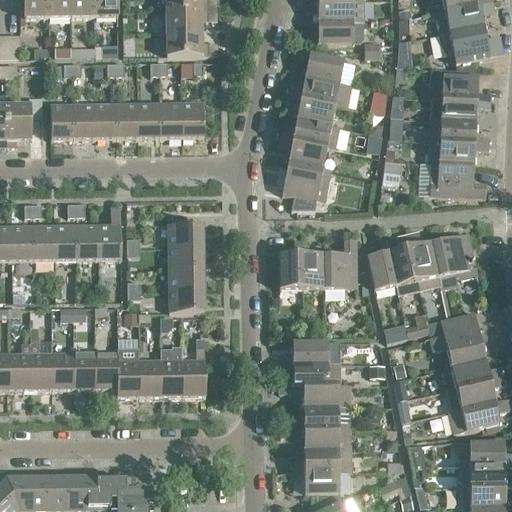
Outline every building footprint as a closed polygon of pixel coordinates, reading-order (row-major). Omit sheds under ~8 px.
[(22,0),(23,23),(47,23),(46,0),(22,0)] [(46,0),(47,23),(70,23),(69,0),(46,0)] [(69,0),(70,23),(92,22),(92,0),(69,0)] [(116,22),(115,0),(92,0),(92,22),(116,22)] [(164,0),(165,15),(216,15),(216,3),(204,3),(204,5),(200,5),(199,0),(164,0)] [(440,0),(444,16),(491,7),(489,0),(479,0),(480,2),(476,3),(475,0),(440,0)] [(316,13),(316,27),(351,27),(362,27),(361,5),(303,6),(303,17),(312,17),(312,13),(316,13)] [(491,7),(444,16),(436,17),(437,20),(435,25),(437,32),(440,36),(440,39),(448,37),(482,30),(479,16),(483,15),(484,20),(493,18),(491,7)] [(165,38),(200,38),(200,24),(204,24),(204,26),(216,26),(216,15),(165,15),(165,38)] [(409,16),(398,18),(399,24),(410,22),(409,16)] [(407,23),(397,25),(397,39),(408,37),(407,23)] [(362,27),(351,27),(316,27),(317,50),(351,49),(351,48),(358,48),(362,44),(362,27)] [(485,44),(482,30),(448,37),(440,39),(441,41),(439,46),(441,54),(444,57),(444,60),(452,58),(454,70),(502,61),(498,42),(485,44)] [(165,38),(165,62),(206,61),(216,61),(216,48),(205,49),(205,51),(200,51),(200,38),(165,38)] [(6,64),(19,64),(18,40),(6,40),(6,64)] [(409,46),(397,47),(397,57),(410,56),(409,46)] [(363,63),(378,63),(378,49),(363,49),(363,63)] [(338,89),(342,67),(308,60),(304,82),(338,89)] [(192,81),(202,81),(202,68),(192,68),(192,81)] [(106,83),(114,82),(114,69),(106,69),(106,83)] [(114,82),(123,82),(123,69),(114,69),(114,82)] [(149,82),(158,82),(157,69),(149,69),(149,82)] [(158,82),(166,82),(166,69),(157,69),(158,82)] [(5,83),(16,83),(16,70),(5,70),(5,83)] [(62,70),(49,70),(49,82),(62,82),(62,70)] [(62,83),(71,83),(71,70),(62,70),(62,83)] [(71,83),(80,83),(80,70),(71,70),(71,83)] [(489,106),(489,99),(476,99),(476,83),(453,82),(454,76),(430,74),(430,76),(431,76),(431,81),(430,81),(430,82),(431,82),(431,83),(429,88),(429,96),(430,101),(430,103),(428,103),(428,104),(429,104),(440,104),(489,106)] [(286,101),(334,110),(345,112),(350,91),(338,89),(304,82),(301,97),(297,96),(298,92),(288,90),(286,101)] [(295,125),(330,131),(334,110),(286,101),(284,112),(297,114),(295,125)] [(402,102),(392,102),(391,111),(402,111),(402,102)] [(28,104),(28,111),(5,111),(6,152),(16,152),(15,146),(29,146),(29,123),(41,122),(40,103),(29,103),(28,103),(28,104)] [(488,114),(489,106),(440,104),(429,104),(428,125),(439,126),(474,127),(475,113),(488,114)] [(180,109),(180,144),(203,143),(202,108),(180,109)] [(115,110),(115,144),(137,144),(136,109),(115,110)] [(136,109),(137,144),(158,144),(158,109),(136,109)] [(180,109),(158,109),(158,144),(180,144),(180,109)] [(49,111),(50,145),(72,145),(72,110),(49,111)] [(93,110),(72,110),(72,145),(94,145),(93,110)] [(93,110),(94,145),(115,144),(115,110),(93,110)] [(389,123),(389,130),(401,131),(402,124),(401,123),(389,123)] [(279,136),(278,143),(325,152),(334,154),(338,133),(330,131),(295,125),(293,139),(279,136)] [(439,126),(428,125),(427,146),(487,149),(487,143),(473,142),(474,127),(439,126)] [(290,153),(287,167),(321,174),(325,152),(278,143),(277,150),(290,153)] [(426,168),(429,168),(472,170),(473,156),(486,156),(487,149),(427,146),(426,168)] [(321,174),(287,167),(281,200),(292,202),(290,216),(313,215),(315,206),(319,207),(324,204),(329,175),(321,174)] [(394,189),(397,170),(384,168),(382,187),(394,189)] [(429,168),(428,201),(484,204),(484,190),(471,190),(472,170),(429,168)] [(66,222),(75,222),(75,209),(66,209),(66,222)] [(75,222),(83,222),(83,209),(75,209),(75,222)] [(21,223),(32,223),(31,210),(21,210),(21,223)] [(32,223),(40,222),(40,210),(31,210),(32,223)] [(110,225),(119,224),(119,212),(109,212),(110,225)] [(202,252),(201,229),(167,230),(167,252),(202,252)] [(119,230),(97,231),(97,266),(120,265),(119,230)] [(75,231),(53,232),(54,266),(75,266),(75,231)] [(97,266),(97,231),(75,231),(75,266),(97,266)] [(0,267),(10,267),(10,232),(0,232),(0,267)] [(32,232),(10,232),(10,267),(32,267),(32,232)] [(32,267),(54,266),(53,232),(32,232),(32,267)] [(429,248),(420,250),(417,237),(405,239),(418,295),(438,290),(437,282),(429,248)] [(387,257),(395,291),(397,300),(418,295),(405,239),(394,242),(397,255),(387,257)] [(466,239),(429,248),(437,282),(438,290),(439,294),(456,290),(453,279),(458,278),(458,280),(461,286),(476,283),(466,239)] [(125,253),(138,253),(138,244),(125,244),(125,253)] [(373,296),(395,291),(387,257),(384,244),(377,246),(380,259),(366,262),(373,296)] [(278,260),(278,295),(301,295),(300,246),(293,246),(293,260),(278,260)] [(300,246),(301,295),(322,294),(322,259),(307,260),(307,246),(300,246)] [(322,259),(322,294),(355,294),(355,246),(343,246),(343,259),(322,259)] [(167,252),(167,274),(202,273),(202,252),(167,252)] [(125,262),(138,261),(138,253),(125,253),(125,262)] [(167,274),(168,296),(202,295),(202,273),(167,274)] [(126,296),(139,296),(139,287),(126,288),(126,296)] [(202,295),(168,296),(168,318),(203,318),(202,295)] [(126,305),(139,305),(139,296),(126,296),(126,305)] [(59,326),(72,325),(72,313),(59,313),(59,326)] [(72,325),(84,325),(84,313),(72,313),(72,325)] [(94,321),(106,321),(106,313),(94,313),(94,321)] [(7,322),(19,322),(19,314),(7,314),(7,322)] [(139,327),(150,327),(150,318),(139,318),(139,327)] [(442,340),(476,332),(473,318),(439,326),(442,340)] [(439,326),(426,329),(429,343),(442,340),(439,326)] [(450,373),(484,365),(476,332),(442,340),(429,343),(432,356),(445,353),(450,373)] [(29,335),(29,346),(38,345),(38,335),(29,335)] [(181,403),(204,403),(203,344),(195,344),(195,365),(181,365),(181,403)] [(291,370),(326,370),(326,347),(291,348),(291,359),(278,359),(278,370),(291,370)] [(20,349),(21,359),(7,359),(8,397),(29,396),(29,359),(29,348),(20,349)] [(51,396),(50,358),(37,358),(37,348),(29,348),(29,359),(29,396),(51,396)] [(181,365),(180,352),(170,352),(170,354),(159,354),(159,365),(160,403),(181,403),(181,365)] [(73,396),(72,358),(50,358),(51,396),(73,396)] [(72,358),(73,396),(94,396),(94,358),(72,358)] [(116,366),(116,358),(94,358),(94,396),(115,395),(116,395),(116,366)] [(160,403),(159,365),(138,366),(138,403),(160,403)] [(450,373),(454,394),(502,383),(499,372),(490,374),(491,379),(487,380),(486,375),(484,365),(450,373)] [(138,403),(138,366),(116,366),(116,395),(115,395),(115,404),(138,403)] [(278,381),(278,392),(327,392),(327,390),(339,390),(338,369),(326,370),(291,370),(292,381),(278,381)] [(450,417),(459,415),(493,407),(490,393),(503,390),(502,383),(454,394),(445,396),(450,417)] [(278,399),(301,398),(302,413),(348,412),(348,409),(351,405),(350,397),(348,392),(348,389),(339,390),(327,390),(327,392),(278,392),(278,399)] [(459,415),(450,417),(451,420),(449,424),(451,433),(454,436),(455,439),(480,433),(481,438),(499,434),(497,429),(498,429),(496,418),(509,415),(506,404),(493,407),(459,415)] [(302,428),(288,428),(288,435),(349,434),(349,431),(351,427),(351,418),(348,414),(348,412),(302,413),(302,428)] [(289,446),(302,446),(302,456),(349,455),(349,452),(351,448),(351,440),(349,435),(349,434),(288,435),(289,446)] [(488,442),(488,448),(460,449),(460,451),(457,451),(457,468),(460,468),(460,471),(503,470),(511,470),(511,458),(503,459),(502,448),(501,448),(501,442),(488,442)] [(349,455),(302,456),(302,467),(289,467),(289,478),(337,477),(349,477),(349,474),(352,470),(351,461),(349,457),(349,455)] [(503,492),(511,491),(511,479),(503,480),(503,470),(460,471),(460,474),(456,478),(456,485),(460,489),(460,492),(503,492)] [(330,511),(341,507),(338,500),(337,477),(289,478),(289,485),(303,485),(303,500),(310,500),(309,511),(330,511)] [(71,511),(150,511),(151,497),(130,498),(130,486),(115,486),(115,480),(109,481),(109,483),(72,483),(71,511)] [(387,500),(407,492),(402,482),(382,491),(387,500)] [(28,511),(50,511),(50,483),(28,484),(28,511)] [(71,511),(72,483),(50,483),(50,511),(71,511)] [(5,484),(0,488),(0,501),(9,511),(28,511),(28,484),(5,484)] [(460,492),(457,492),(456,511),(503,511),(503,492),(460,492)] [(0,511),(9,511),(0,501),(0,511)]
